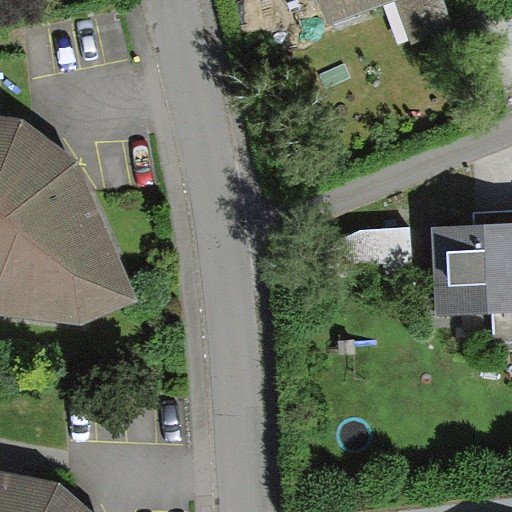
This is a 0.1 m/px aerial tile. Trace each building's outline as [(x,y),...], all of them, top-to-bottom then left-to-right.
[(314,0),(327,36),(398,11),(412,49),(455,34),(443,0),(314,0)] [(0,127),(0,325),(82,334),(141,312),(79,174),(23,131),(0,127)] [(432,237),(437,324),(495,321),(496,349),(511,347),(511,216),(473,219),(474,234),(432,237)] [(328,285),(414,279),(411,232),(362,236),(326,252),(328,285)] [(0,456),(0,511),(109,511),(61,468),(0,456)]
